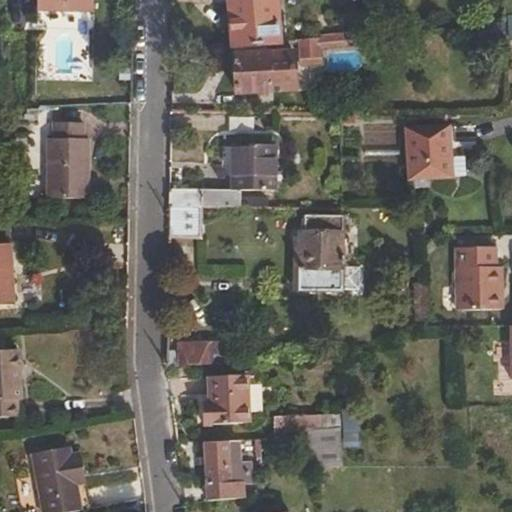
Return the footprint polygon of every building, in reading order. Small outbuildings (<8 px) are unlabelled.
[(226,0),(229,40),(230,48),(258,47),(257,38),(275,37),(272,0),(226,0)] [(314,31),(314,33),(315,44),(337,43),(360,41),(359,31),(359,28),(314,31)] [(314,33),(296,35),(297,54),(316,52),(315,44),(314,33)] [(258,47),(230,48),(232,87),(251,87),(251,80),(290,78),(288,46),(258,47)] [(44,135),(42,194),(82,194),(84,136),(78,136),(78,121),(48,121),(48,135),(44,135)] [(443,126),(401,126),(400,175),(442,177),(443,126)] [(345,169),(363,169),(364,129),(345,128),(345,169)] [(229,140),(229,184),(235,184),(269,185),(269,140),(229,140)] [(195,174),(195,185),(217,185),(217,174),(195,174)] [(195,185),(164,185),(164,205),(186,205),(236,204),(235,184),(229,184),(217,185),(195,185)] [(186,235),(186,205),(164,205),(163,234),(186,235)] [(339,228),(300,227),(300,242),(296,242),(295,283),(337,285),(339,228)] [(492,243),(454,243),(453,306),(499,305),(499,262),(493,262),(492,243)] [(425,315),(421,280),(408,281),(412,316),(425,315)] [(173,338),(173,361),(216,359),(216,343),(211,343),(211,340),(203,340),(203,338),(173,338)] [(0,414),(9,414),(9,399),(14,399),(13,349),(0,349),(0,414)] [(206,398),(197,399),(200,421),(245,416),(241,369),(204,373),(206,398)] [(269,409),(270,423),(305,423),(336,423),(335,409),(269,409)] [(336,423),(305,423),(307,462),(314,462),(338,462),(336,423)] [(199,436),(202,479),(244,478),(244,458),(222,459),(221,435),(199,436)] [(59,444),(25,450),(35,511),(70,507),(65,479),(63,471),(73,469),(70,448),(60,450),(59,444)] [(63,471),(65,479),(75,478),(73,469),(63,471)]
